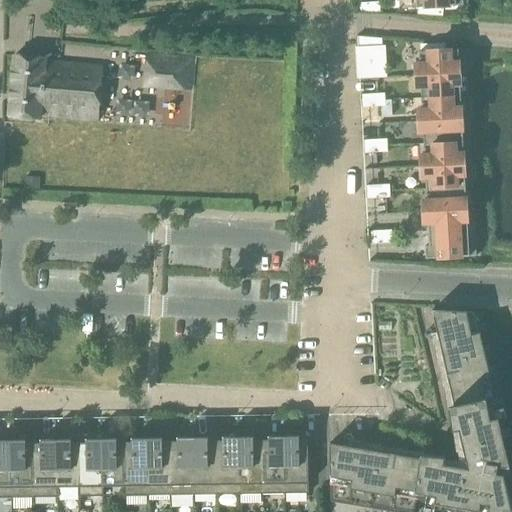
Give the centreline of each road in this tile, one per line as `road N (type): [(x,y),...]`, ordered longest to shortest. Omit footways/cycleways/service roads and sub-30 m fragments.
road 1 (residential): [(336,278),(334,401),(0,407)]
road 2 (residential): [(334,0),(336,278)]
road 3 (residential): [(511,288),(336,278)]
